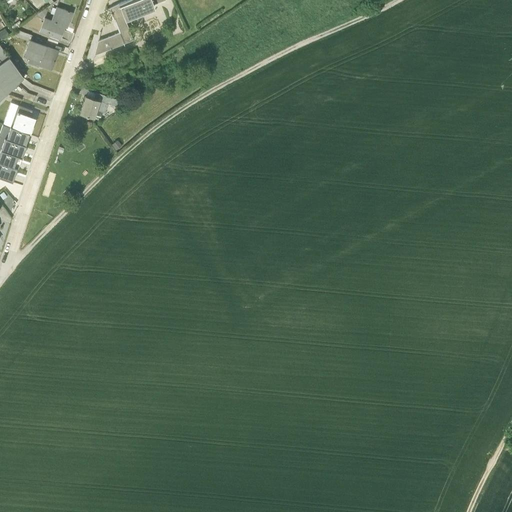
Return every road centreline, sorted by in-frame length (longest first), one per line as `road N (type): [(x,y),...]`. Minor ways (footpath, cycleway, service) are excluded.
road 1 (track): [(0,275),(121,155),(187,104),(400,0)]
road 2 (residential): [(4,270),(94,0)]
